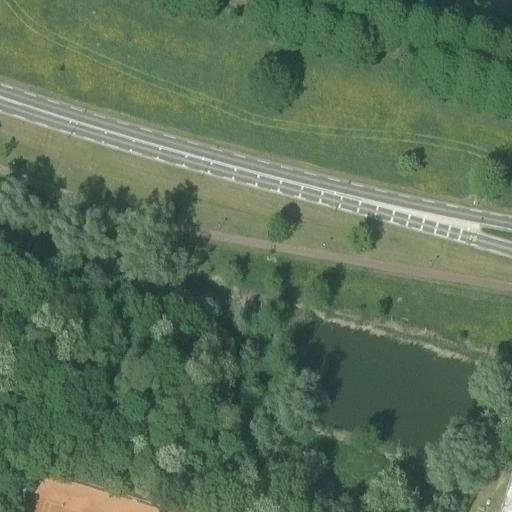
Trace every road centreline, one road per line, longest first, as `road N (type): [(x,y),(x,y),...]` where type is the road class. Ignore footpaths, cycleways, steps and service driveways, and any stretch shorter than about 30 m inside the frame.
road 1 (primary): [(334,195),(0,98)]
road 2 (primary): [(334,195),(511,250)]
road 3 (primary): [(511,224),(334,195)]
